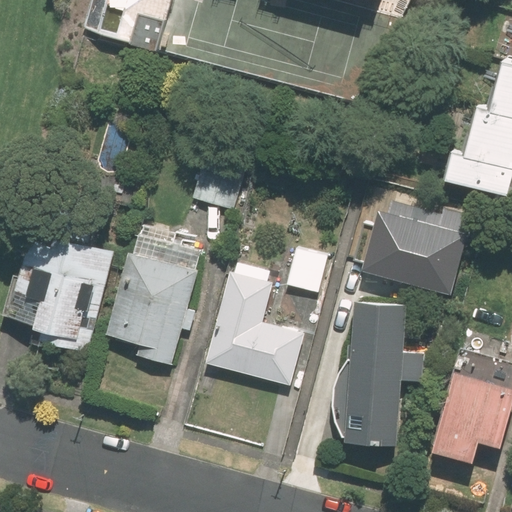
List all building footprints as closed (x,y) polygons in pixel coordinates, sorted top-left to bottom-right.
[(511,194),(511,58),(511,59),(499,103),(486,100),(471,152),(454,147),(446,176),(511,194)] [(251,160),(211,148),(195,197),(236,210),(251,160)] [(366,216),(351,265),(393,277),(407,228),(366,216)] [(199,267),(204,250),(196,248),(200,235),(147,219),(113,333),(142,342),(139,353),(175,364),(185,327),(193,329),(199,309),(191,307),(203,269),(199,267)] [(63,246),(33,237),(11,313),(41,322),(40,326),(47,328),(44,338),(90,351),(120,248),(67,233),(63,246)] [(331,254),(299,245),(289,283),(321,292),(331,254)] [(274,270),(244,261),(241,271),(235,269),(210,361),(291,383),(304,334),(266,323),(277,281),(272,280),(274,270)] [(402,443),(408,378),(427,380),(429,351),(410,350),(414,303),(361,299),(350,439),(402,443)] [(485,440),(509,446),(511,437),(511,381),(459,367),(437,448),(480,460),(485,440)]
